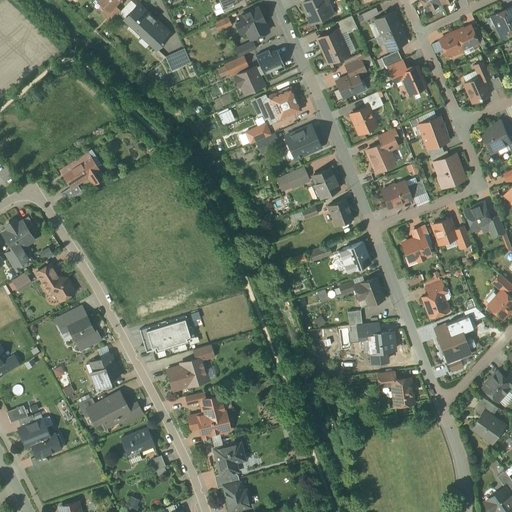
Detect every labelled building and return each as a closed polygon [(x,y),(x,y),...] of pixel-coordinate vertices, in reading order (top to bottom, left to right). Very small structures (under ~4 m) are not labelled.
[(119,0),(98,0),(110,10),(119,0)] [(308,0),(303,3),(308,15),(307,16),(310,23),(330,14),(323,0),(308,0)] [(421,0),(427,11),(431,9),(431,7),(435,6),(437,6),(441,4),(439,0),(421,0)] [(155,19),(138,3),(124,18),(141,34),(155,19)] [(511,8),(511,6),(492,16),(501,35),(511,30),(511,8)] [(258,7),(240,15),(242,20),(246,29),(246,30),(247,30),(264,22),(265,22),(258,7)] [(377,15),(374,9),(360,15),(362,21),(377,15)] [(393,12),(375,20),(382,34),(400,26),(393,12)] [(352,15),(337,21),(342,32),(357,26),(352,15)] [(228,16),(214,22),(218,30),(232,24),(228,16)] [(159,24),(155,20),(156,19),(155,19),(141,34),(156,48),(170,33),(160,23),(159,24)] [(242,20),(236,23),(240,32),(246,29),(242,20)] [(264,22),(247,30),(251,38),(268,31),(264,22)] [(400,26),(382,34),(388,49),(406,41),(400,26)] [(470,26),(460,30),(454,31),(462,49),(477,42),(478,42),(472,29),(470,26)] [(478,27),(472,29),(478,42),(477,42),(479,46),(485,43),(478,27)] [(337,29),(317,38),(328,62),(349,53),(337,29)] [(454,31),(450,35),(439,39),(447,56),(462,49),(454,31)] [(252,41),(236,48),(239,56),(256,48),(252,41)] [(183,49),(166,56),(172,70),(189,62),(183,49)] [(277,49),(270,52),(268,50),(255,55),(260,65),(263,73),(284,64),(277,49)] [(398,50),(381,58),(385,66),(387,65),(401,58),(398,50)] [(244,55),(233,60),(238,70),(248,65),(244,55)] [(360,58),(345,65),(350,75),(356,72),(358,75),(366,71),(360,58)] [(401,58),(387,65),(393,79),(402,75),(400,71),(406,68),(401,58)] [(233,60),(225,64),(230,75),(235,73),(235,71),(238,70),(233,60)] [(483,61),(473,66),(478,77),(481,76),(483,81),(490,77),(483,61)] [(255,66),(238,73),(238,74),(235,76),(239,85),(241,84),(245,93),(263,84),(259,75),(259,74),(256,67),(255,66)] [(417,66),(409,69),(408,67),(406,68),(400,71),(402,75),(410,93),(411,92),(412,94),(418,91),(417,90),(426,86),(422,76),(422,75),(422,73),(420,72),(417,66)] [(350,75),(336,81),(343,97),(358,90),(359,93),(367,89),(363,79),(360,81),(358,75),(356,72),(350,75)] [(478,77),(465,83),(473,102),(489,94),(483,81),(481,76),(478,77)] [(290,87),(275,94),(274,93),(252,102),(258,115),(265,112),(269,122),(277,119),(278,120),(285,117),(285,116),(300,109),(290,87)] [(377,91),(362,98),(366,107),(368,106),(370,111),(383,104),(377,91)] [(366,107),(351,114),(359,133),(376,125),(370,111),(368,106),(366,107)] [(432,110),(416,117),(419,123),(435,117),(432,110)] [(419,123),(423,136),(444,128),(439,116),(435,117),(419,123)] [(503,122),(481,132),(491,154),(509,145),(511,143),(511,142),(510,138),(503,122)] [(311,125),(285,136),(295,157),(320,146),(311,125)] [(256,126),(245,131),(250,142),(270,133),(267,126),(258,130),(256,126)] [(393,128),(378,135),(382,143),(394,137),(394,138),(397,136),(393,128)] [(444,128),(423,136),(428,148),(441,143),(448,140),(444,128)] [(277,132),(265,138),(269,146),(281,140),(277,132)] [(382,143),(367,149),(376,171),(395,163),(388,149),(395,146),(396,144),(394,138),(394,137),(382,143)] [(441,143),(428,148),(431,156),(444,151),(441,143)] [(91,149),(59,170),(70,187),(76,183),(77,184),(88,178),(93,185),(105,177),(98,166),(93,159),(96,157),(91,149)] [(431,156),(430,156),(433,163),(436,162),(435,162),(449,157),(447,150),(444,151),(431,156)] [(449,157),(435,162),(436,162),(440,175),(440,177),(443,185),(463,177),(454,155),(449,157)] [(303,167),(277,178),(282,190),(292,185),(292,187),(309,179),(303,167)] [(330,167),(312,175),(321,196),(339,188),(330,167)] [(422,180),(407,186),(411,198),(426,192),(422,180)] [(405,181),(396,185),(396,184),(394,183),(389,185),(388,187),(389,188),(382,190),(388,207),(411,198),(407,186),(405,181)] [(70,187),(61,193),(66,202),(91,186),(90,185),(81,190),(77,184),(76,183),(70,187)] [(345,198),(328,205),(335,225),(353,218),(345,198)] [(485,202),(473,206),(473,207),(465,210),(472,229),(474,228),(476,229),(481,227),(482,225),(489,223),(492,222),(491,218),(485,202)] [(315,205),(302,210),(305,218),(318,213),(315,205)] [(499,215),(491,218),(492,222),(489,223),(494,237),(506,232),(499,215)] [(35,226),(28,216),(22,220),(22,221),(23,220),(29,230),(32,228),(35,226)] [(450,218),(432,224),(440,243),(456,237),(457,237),(454,230),(450,218)] [(22,221),(17,224),(15,221),(7,225),(9,229),(2,233),(12,249),(14,252),(15,252),(22,262),(28,258),(21,248),(34,239),(29,230),(23,220),(22,221)] [(464,226),(454,230),(457,237),(456,237),(460,247),(471,243),(464,226)] [(420,228),(413,231),(415,238),(423,235),(420,228)] [(415,238),(403,243),(408,257),(413,255),(415,258),(417,257),(418,260),(424,258),(423,255),(429,253),(423,235),(415,238)] [(362,242),(343,249),(338,251),(340,256),(336,257),(340,268),(344,266),(346,271),(350,269),(351,270),(370,263),(362,242)] [(328,245),(322,247),(325,256),(332,254),(328,245)] [(322,247),(310,251),(313,261),(325,256),(322,247)] [(52,253),(48,248),(41,253),(44,258),(52,253)] [(12,249),(5,254),(13,267),(22,262),(15,252),(14,252),(12,249)] [(304,253),(293,258),(295,265),(307,261),(304,253)] [(50,264),(36,273),(48,292),(51,293),(54,291),(59,298),(62,299),(73,292),(73,289),(69,283),(70,281),(68,278),(65,277),(63,278),(60,278),(58,276),(50,264)] [(511,287),(511,282),(501,273),(493,282),(500,289),(504,285),(510,291),(511,287)] [(376,278),(360,283),(361,284),(365,296),(368,304),(384,298),(376,278)] [(441,280),(426,285),(429,294),(440,290),(440,291),(444,289),(441,280)] [(353,281),(340,286),(341,289),(342,294),(356,289),(354,286),(353,281)] [(361,284),(354,286),(356,289),(359,298),(365,296),(361,284)] [(511,296),(504,289),(490,305),(504,317),(511,307),(511,296)] [(429,294),(423,297),(431,317),(448,310),(447,308),(448,305),(447,302),(444,301),(440,291),(440,290),(429,294)] [(361,310),(348,311),(349,325),(361,324),(362,324),(361,310)] [(72,312),(56,319),(61,328),(68,325),(68,324),(76,320),(72,312)] [(76,320),(68,324),(68,325),(81,349),(101,339),(96,330),(94,331),(86,315),(76,320)] [(146,352),(155,349),(156,352),(190,342),(189,339),(194,337),(191,326),(189,326),(186,315),(139,329),(146,352)] [(470,353),(457,319),(442,325),(445,334),(438,337),(447,362),(470,353)] [(362,324),(361,324),(363,338),(369,337),(371,337),(371,333),(379,332),(378,322),(362,324)] [(379,332),(371,333),(371,337),(369,337),(372,362),(387,360),(386,350),(394,349),(392,331),(379,332)] [(210,344),(193,349),(196,358),(201,357),(202,360),(214,356),(210,344)] [(111,355),(92,362),(95,371),(90,373),(95,386),(96,386),(110,381),(112,380),(119,377),(111,355)] [(196,358),(181,363),(182,366),(167,370),(173,389),(188,385),(188,386),(208,380),(202,360),(201,357),(196,358)] [(410,377),(395,379),(394,370),(378,372),(379,384),(392,383),(395,405),(413,402),(410,377)] [(499,371),(491,380),(488,380),(485,383),(485,386),(484,387),(499,400),(511,387),(511,386),(511,382),(507,378),(499,371)] [(110,381),(96,386),(95,386),(92,387),(95,396),(115,388),(112,380),(110,381)] [(204,391),(186,396),(188,404),(202,401),(201,399),(205,398),(204,391)] [(96,405),(88,410),(96,425),(103,421),(105,425),(119,418),(122,424),(133,418),(128,408),(120,393),(96,405)] [(205,398),(201,399),(202,401),(203,408),(204,408),(205,413),(205,414),(205,416),(223,412),(224,411),(224,410),(225,410),(225,409),(224,409),(223,404),(223,403),(222,396),(221,395),(220,395),(205,398)] [(496,405),(483,396),(478,403),(491,412),(496,405)] [(92,397),(77,403),(83,413),(88,410),(96,405),(92,397)] [(137,403),(128,408),(133,418),(142,414),(137,403)] [(22,405),(7,412),(11,423),(18,420),(26,417),(22,405)] [(506,425),(485,410),(473,427),(483,435),(485,433),(495,440),(506,425)] [(223,412),(205,416),(205,414),(198,415),(197,415),(200,427),(202,437),(203,436),(203,434),(207,434),(208,434),(219,431),(221,432),(226,431),(227,429),(230,429),(230,428),(227,428),(223,412)] [(26,417),(18,420),(21,427),(35,422),(32,414),(26,417)] [(198,414),(188,416),(191,429),(200,427),(197,415),(198,415),(198,414)] [(21,427),(19,428),(26,447),(32,444),(31,444),(50,437),(43,419),(35,422),(21,427)] [(147,427),(121,438),(128,456),(139,452),(154,446),(147,427)] [(50,437),(31,444),(32,444),(36,456),(37,457),(45,454),(59,448),(54,435),(50,437)] [(240,443),(214,449),(221,474),(215,475),(215,476),(230,472),(233,472),(231,466),(234,465),(233,459),(244,456),(240,443)] [(139,452),(128,456),(132,464),(142,460),(139,452)] [(45,454),(37,457),(36,456),(31,458),(34,466),(48,460),(45,454)] [(161,455),(153,458),(155,462),(151,463),(154,470),(166,466),(161,455)] [(511,491),(511,478),(506,470),(498,476),(505,487),(506,486),(510,493),(511,491)] [(230,472),(215,476),(218,488),(224,486),(233,484),(230,472)] [(238,475),(233,472),(230,472),(233,484),(224,486),(230,511),(250,506),(246,490),(242,491),(240,482),(238,475)] [(511,494),(510,493),(506,486),(505,487),(491,497),(492,497),(500,508),(496,511),(509,511),(511,510),(511,494)] [(127,501),(124,507),(136,511),(139,506),(136,505),(138,499),(131,496),(129,502),(127,501)] [(500,508),(492,497),(485,501),(493,511),(495,511),(496,511),(500,508)] [(298,498),(290,500),(292,508),(300,506),(298,498)] [(81,511),(78,501),(59,506),(60,511),(81,511)]
